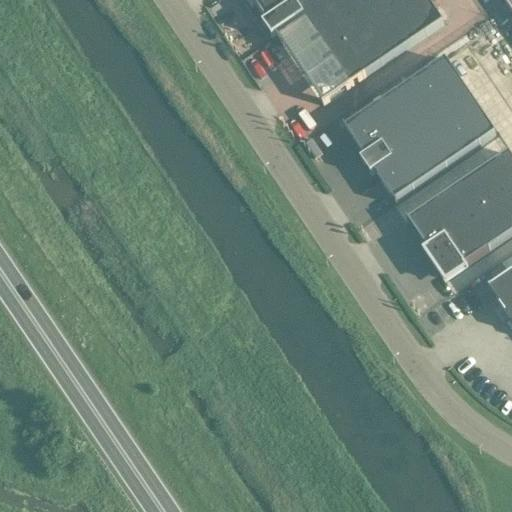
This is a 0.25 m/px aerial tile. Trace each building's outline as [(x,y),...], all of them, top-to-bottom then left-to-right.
[(426,0),(247,0),(253,7),(255,6),(323,106),(443,25),(426,0)] [(511,0),(503,0),(511,13),(511,0)] [(446,62),(346,129),(345,129),(395,204),(396,203),(496,136),(446,62)] [(292,97),(301,118),(320,110),(311,89),(292,97)] [(489,252),(511,236),(511,159),(509,155),(408,223),(447,281),(489,252)] [(511,274),(490,289),(489,290),(511,323),(511,274)] [(417,305),(429,333),(463,318),(451,290),(417,305)]
